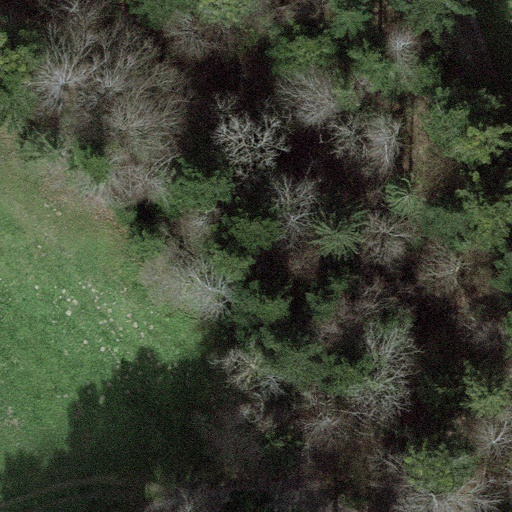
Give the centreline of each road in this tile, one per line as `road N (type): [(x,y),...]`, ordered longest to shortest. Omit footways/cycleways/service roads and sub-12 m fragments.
road 1 (track): [(218,491),(105,485),(7,511)]
road 2 (track): [(451,0),(511,166)]
road 3 (track): [(293,511),(276,499),(218,491),(164,511)]
